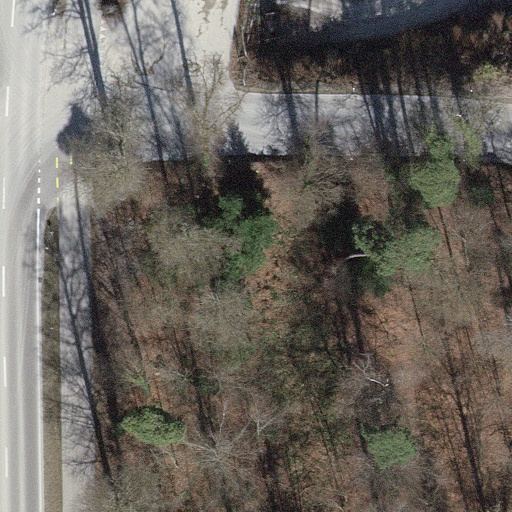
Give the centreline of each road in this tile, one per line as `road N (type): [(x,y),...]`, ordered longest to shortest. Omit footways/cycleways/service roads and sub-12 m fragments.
road 1 (tertiary): [(511,127),(323,117),(7,124)]
road 2 (secondary): [(7,124),(8,511)]
road 3 (secondary): [(16,0),(7,124)]
